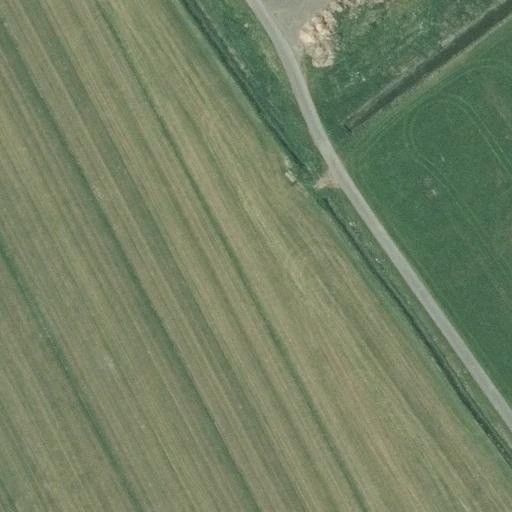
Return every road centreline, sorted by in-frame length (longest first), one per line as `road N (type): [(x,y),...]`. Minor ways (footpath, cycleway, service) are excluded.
road 1 (track): [(511,428),(338,171),(251,0)]
road 2 (track): [(289,206),(511,29)]
